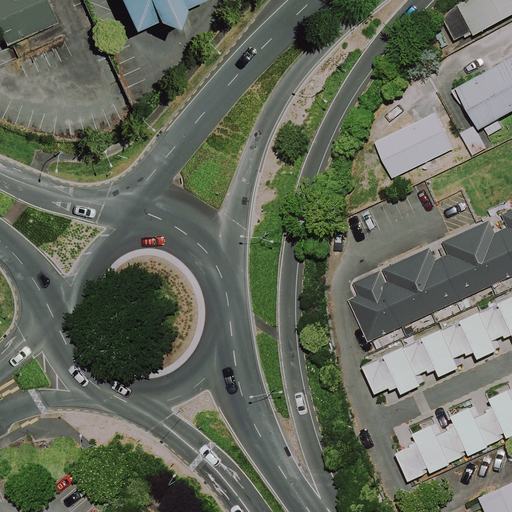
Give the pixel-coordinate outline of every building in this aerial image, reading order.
[(0,0),(0,30),(8,47),(59,25),(47,0),(0,0)] [(211,0),(121,0),(136,34),(212,1),(211,0)] [(472,34),(474,38),(511,17),(511,0),(472,0),(442,17),(456,43),(472,34)] [(511,112),(511,60),(460,89),(482,129),(511,112)] [(454,150),(437,114),(376,144),(393,179),(454,150)] [(457,190),(430,202),(443,230),(470,218),(457,190)] [(495,215),(511,251),(511,207),(501,213),(495,215)] [(511,291),(511,251),(495,215),(490,218),(444,238),(436,242),(467,311),(511,291)] [(379,268),(410,337),(467,311),(436,242),(430,245),(384,265),(379,268)] [(410,337),(379,268),(344,284),(376,353),(410,337)] [(511,315),(471,320),(475,363),(483,362),(489,420),(511,417),(511,315)] [(511,511),(511,482),(482,496),(489,511),(511,511)]
